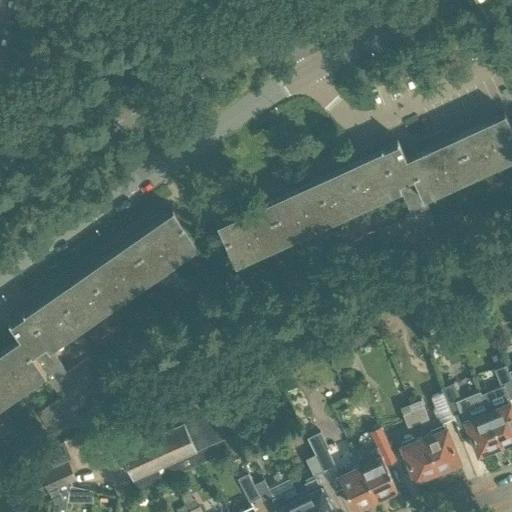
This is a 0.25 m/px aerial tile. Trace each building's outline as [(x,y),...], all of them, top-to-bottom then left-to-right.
[(408,161),(421,191),(436,184),(438,188),(455,180),(453,176),(469,169),(470,173),(472,172),(470,169),(485,162),(487,165),(504,157),(503,154),(511,149),(511,129),(504,111),(492,116),(492,117),(503,112),(505,117),(408,161)] [(382,153),(396,182),(411,214),(385,226),(401,260),(417,253),(421,262),(473,238),(460,211),(435,223),(421,191),(408,161),(397,138),(395,139),(396,141),(382,147),(381,145),(379,146),(382,153)] [(381,189),(396,182),(382,153),(220,227),(218,222),(228,218),(227,217),(216,222),(234,263),(236,262),(234,257),(249,249),(251,253),(268,245),(266,242),(282,235),(283,238),(284,238),(283,234),(298,227),(300,231),(317,223),(315,219),(331,212),(332,216),(349,208),(348,204),(363,197),(365,201),(382,193),(381,189)] [(27,315),(46,343),(60,333),(62,336),(78,325),(75,322),(89,312),(91,316),(107,305),(105,301),(119,292),(121,295),(137,284),(134,281),(148,271),(151,274),(149,270),(163,261),(165,264),(181,253),(179,250),(193,240),(196,246),(198,245),(171,207),(161,214),(162,215),(171,209),(174,213),(27,315)] [(409,288),(417,306),(438,297),(430,279),(409,288)] [(46,343),(27,315),(22,309),(21,310),(23,313),(10,321),(9,319),(7,320),(21,341),(40,368),(61,396),(38,412),(52,432),(66,422),(69,427),(116,395),(89,356),(66,372),(46,343)] [(26,378),(40,368),(21,341),(0,356),(0,396),(11,389),(13,392),(29,381),(26,378)] [(274,366),(292,358),(285,341),(267,349),(274,366)] [(501,385),(480,393),(487,410),(500,442),(500,443),(511,438),(511,407),(508,398),(511,396),(511,380),(506,363),(494,368),(501,385)] [(449,408),(452,415),(461,411),(465,410),(461,400),(453,382),(440,387),(442,390),(449,408)] [(431,395),(438,412),(449,408),(442,390),(431,395)] [(490,447),(500,443),(500,442),(487,410),(480,393),(480,392),(461,400),(465,410),(461,411),(478,452),(482,451),(484,452),(489,450),(490,447)] [(225,434),(207,395),(125,432),(131,444),(121,448),(138,489),(236,445),(230,433),(225,434)] [(423,405),(414,408),(419,422),(428,418),(423,405)] [(408,426),(419,422),(414,408),(402,413),(408,426)] [(355,451),(376,497),(396,487),(378,449),(389,444),(381,426),(371,430),(378,445),(363,452),(361,448),(355,451)] [(424,435),(437,470),(459,460),(446,426),(424,435)] [(315,453),(329,481),(338,476),(338,474),(339,474),(327,448),(329,447),(320,430),(307,436),(315,453)] [(416,478),(437,470),(424,435),(402,444),(416,478)] [(53,466),(71,457),(64,440),(33,454),(40,470),(52,465),(53,466)] [(338,474),(338,476),(353,508),(356,506),(359,507),(365,504),(365,502),(376,497),(355,451),(353,452),(359,464),(339,474),(338,474)] [(306,482),(294,488),(306,511),(332,511),(327,500),(320,486),(320,485),(329,481),(315,453),(305,458),(313,474),(304,478),(306,482)] [(67,461),(39,475),(47,491),(49,490),(55,502),(52,511),(65,511),(68,500),(70,485),(71,480),(75,478),(67,461)] [(247,471),(237,476),(249,501),(259,496),(253,483),(247,471)] [(253,483),(259,496),(261,499),(271,494),(263,478),(253,483)] [(70,485),(68,500),(92,501),(92,489),(70,485)] [(306,511),(294,488),(273,498),(276,504),(279,511),(306,511)] [(187,504),(190,511),(202,511),(199,505),(198,505),(194,497),(185,502),(187,504)]
